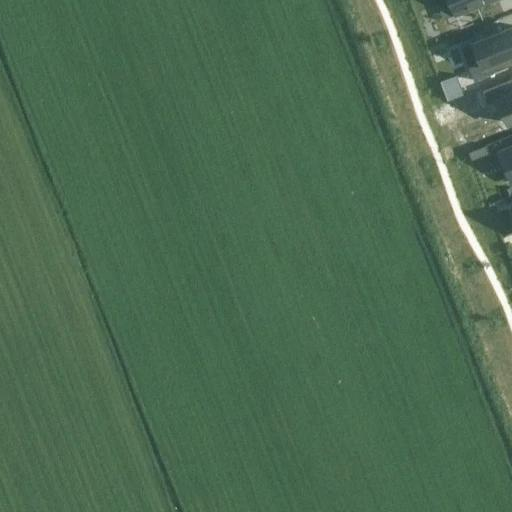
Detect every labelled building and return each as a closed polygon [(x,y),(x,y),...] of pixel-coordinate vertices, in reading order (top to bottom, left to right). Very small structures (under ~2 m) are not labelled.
[(450,0),(456,14),(493,0),(450,0)] [(511,27),(474,43),(487,75),(511,65),(511,58),(511,56),(511,55),(511,27)] [(456,76),(441,81),(448,100),(463,94),(456,76)] [(511,87),(491,96),(503,126),(511,122),(511,87)] [(487,145),(468,152),(472,161),(490,154),(487,145)]
